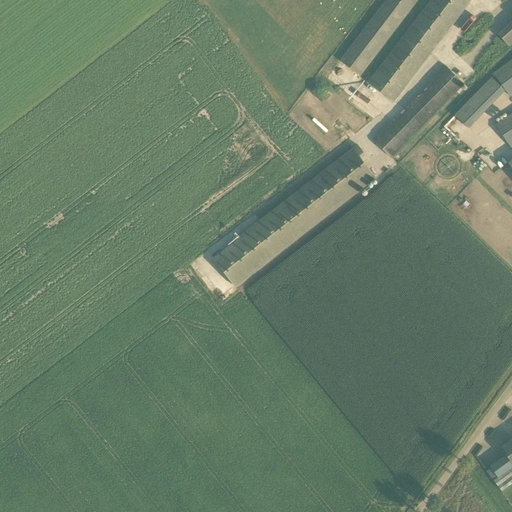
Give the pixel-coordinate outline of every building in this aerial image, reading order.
[(418,0),(385,0),(340,60),(360,76),(418,0)] [(393,101),(470,1),(468,0),(432,0),(369,83),(393,101)] [(511,21),(498,35),(508,47),(511,43),(511,21)] [(511,59),(493,73),(511,97),(511,96),(511,59)] [(464,84),(447,67),(380,135),(379,135),(373,141),(391,158),(397,152),(464,84)] [(455,116),(468,128),(505,90),(492,78),(455,116)] [(511,148),(511,113),(495,125),(511,149),(511,148)] [(375,176),(360,158),(364,154),(358,146),(213,259),(234,286),(375,176)] [(502,491),(511,483),(511,439),(501,447),(504,452),(485,466),(491,476),(502,491)]
